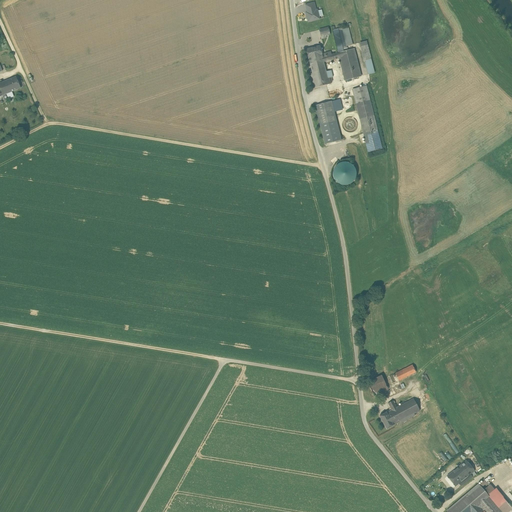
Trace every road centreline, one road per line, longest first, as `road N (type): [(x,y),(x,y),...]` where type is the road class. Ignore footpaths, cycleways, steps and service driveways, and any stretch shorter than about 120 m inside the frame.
road 1 (unclassified): [(358,382),(343,242),(307,109),(291,0)]
road 2 (unclassified): [(137,511),(224,359),(358,382)]
road 3 (track): [(46,123),(322,165)]
road 4 (track): [(0,320),(224,359)]
road 5 (unclassified): [(433,511),(363,421),(358,382)]
